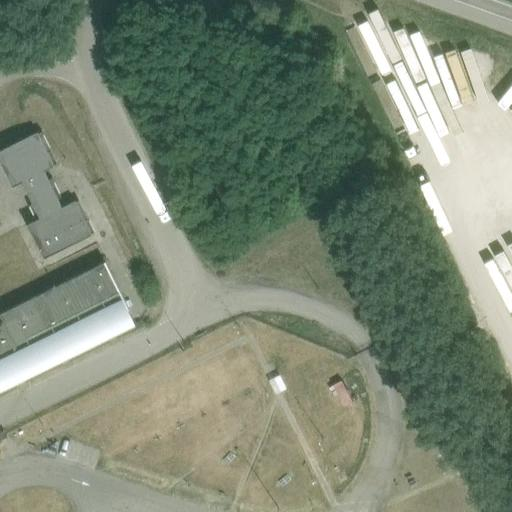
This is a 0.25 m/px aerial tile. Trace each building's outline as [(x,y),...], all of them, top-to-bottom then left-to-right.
[(45,171),(55,166),(38,132),(0,150),(0,159),(13,187),(23,182),(41,217),(62,206),(45,171)] [(62,206),(41,217),(28,223),(45,258),(92,235),(75,200),(62,206)] [(129,309),(106,261),(92,268),(115,316),(129,309)] [(115,316),(92,268),(79,275),(102,322),(115,316)] [(102,322),(79,275),(60,284),(83,332),(102,322)] [(83,332),(60,284),(40,294),(64,341),(83,332)] [(64,341),(40,294),(21,303),(44,351),(64,341)] [(44,351),(21,303),(1,313),(0,313),(3,320),(0,321),(0,364),(21,355),(24,361),(44,351)]
